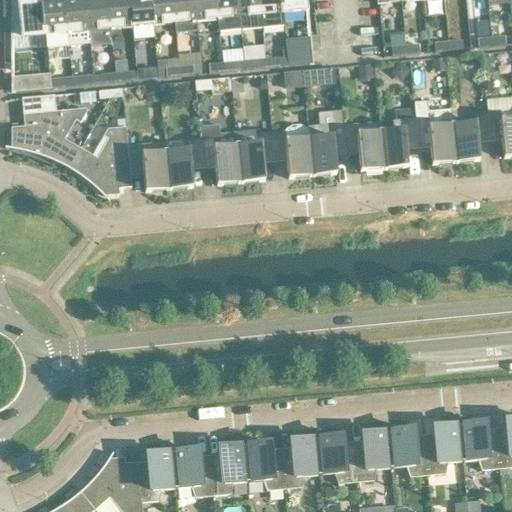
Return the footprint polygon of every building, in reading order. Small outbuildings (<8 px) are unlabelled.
[(12,40),(45,37),(42,0),(30,0),(12,2),(12,40)] [(63,0),(42,0),(45,37),(47,49),(47,50),(68,48),(63,0)] [(85,0),(63,0),(68,48),(90,46),(85,0)] [(107,0),(85,0),(90,46),(90,48),(111,46),(110,30),(107,0)] [(107,0),(110,30),(132,28),(128,0),(107,0)] [(150,0),(128,0),(132,28),(153,26),(150,0)] [(150,0),(153,26),(174,24),(172,0),(150,0)] [(193,0),(172,0),(174,24),(175,34),(197,32),(196,22),(193,0)] [(193,0),(196,22),(218,20),(215,0),(193,0)] [(237,0),(215,0),(218,20),(219,34),(240,32),(237,0)] [(259,0),(237,0),(240,32),(262,30),(259,0)] [(280,0),(259,0),(262,30),(283,28),(282,14),(280,0)] [(280,0),(282,14),(306,12),(304,0),(280,0)] [(505,38),(491,39),(492,49),(506,47),(505,38)] [(285,41),(287,68),(311,66),(309,39),(285,41)] [(492,49),(491,39),(477,41),(478,50),(492,49)] [(462,42),(448,44),(449,53),(463,51),(462,42)] [(449,53),(448,44),(434,45),(435,54),(449,53)] [(419,46),(403,48),(404,57),(420,55),(419,46)] [(404,57),(403,48),(391,49),(392,58),(404,57)] [(286,59),(265,61),(266,70),(287,68),(286,59)] [(492,59),(483,60),(484,70),(493,69),(492,59)] [(444,60),(432,61),(433,71),(444,70),(444,60)] [(265,61),(243,63),(244,72),(266,70),(265,61)] [(243,63),(222,65),(223,74),(244,72),(243,63)] [(223,74),(222,65),(208,66),(209,75),(223,74)] [(180,78),(194,77),(193,68),(179,69),(180,78)] [(371,68),(358,69),(359,81),(373,79),(371,68)] [(180,78),(179,69),(165,70),(166,79),(180,78)] [(320,71),(302,73),(303,89),(333,86),(332,70),(320,71)] [(137,82),(158,80),(157,71),(136,73),(137,82)] [(115,84),(129,83),(129,74),(114,75),(115,84)] [(49,75),(12,79),(12,94),(51,90),(49,75)] [(115,84),(114,75),(100,76),(101,86),(115,84)] [(93,77),(71,79),(72,88),(94,86),(93,77)] [(72,88),(71,79),(57,80),(58,90),(72,88)] [(210,81),(195,83),(196,94),(211,92),(210,81)] [(156,88),(144,89),(145,102),(157,100),(156,88)] [(110,92),(111,100),(123,99),(122,91),(110,92)] [(110,92),(98,93),(99,101),(111,100),(110,92)] [(65,169),(68,171),(80,150),(64,141),(75,122),(80,125),(86,114),(85,110),(56,113),(54,97),(21,100),(24,128),(11,129),(11,150),(5,149),(5,150),(17,152),(18,152),(26,154),(34,156),(42,158),(44,159),(50,162),(56,165),(57,165),(65,169)] [(414,110),(394,112),(395,122),(415,120),(414,110)] [(503,160),(511,159),(511,111),(487,114),(489,139),(501,138),(503,160)] [(319,127),(307,128),(307,130),(312,178),(324,177),(336,176),(334,158),(334,154),(346,153),(343,127),(342,113),(317,115),(319,127)] [(452,127),(455,165),(479,162),(477,140),(489,139),(487,114),(473,115),(474,125),(452,127)] [(431,167),(455,165),(452,127),(429,129),(428,119),(415,120),(417,146),(429,145),(431,167)] [(393,132),(380,134),(384,171),(408,169),(405,147),(417,146),(415,120),(395,122),(392,122),(393,132)] [(124,121),(116,122),(117,130),(124,129),(124,121)] [(343,127),(346,153),(358,152),(360,174),(384,171),(380,134),(357,136),(357,126),(343,127)] [(199,128),(200,141),(202,166),(214,165),(216,187),(240,185),(235,133),(219,135),(218,127),(199,128)] [(272,134),(274,160),(286,158),(288,180),(312,178),(309,142),(307,130),(300,127),(292,127),(285,133),(272,134)] [(118,190),(131,189),(130,173),(127,147),(125,129),(124,129),(117,130),(107,131),(103,138),(107,141),(97,160),(80,150),(68,171),(74,174),(79,178),(89,186),(94,190),(99,194),(103,199),(108,203),(109,202),(104,198),(119,196),(118,190)] [(235,133),(240,185),(264,183),(262,161),(274,160),(272,134),(260,135),(260,131),(235,133)] [(164,144),(165,154),(169,192),(193,189),(190,167),(202,166),(200,141),(187,142),(164,144)] [(151,145),(127,147),(130,173),(143,172),(145,194),(169,192),(165,154),(164,144),(151,145)] [(511,422),(506,423),(507,429),(495,430),(499,471),(511,469),(511,422)] [(481,473),(499,471),(495,430),(483,432),(483,426),(459,428),(462,464),(477,462),(481,473)] [(435,436),(423,437),(427,478),(445,476),(447,465),(462,464),(459,428),(435,430),(435,436)] [(411,432),(387,435),(390,471),(406,469),(409,480),(427,478),(423,437),(411,438),(411,432)] [(364,443),(352,444),(356,485),(373,483),(375,472),(390,471),(387,435),(363,437),(364,443)] [(339,439),(315,441),(319,477),(334,476),(338,486),(356,485),(352,444),(340,445),(339,439)] [(292,450),(280,451),(284,492),(302,490),(304,479),(319,477),(315,441),(291,444),(292,450)] [(268,446),(244,448),(247,484),(262,483),(266,493),(284,492),(280,451),(268,452),(268,446)] [(220,456),(208,458),(212,498),(230,497),(232,486),(247,484),(244,448),(220,450),(220,456)] [(196,453),(172,455),(175,491),(191,489),(194,500),(212,498),(208,458),(196,459),(196,453)] [(97,476),(79,494),(95,511),(141,511),(141,505),(140,505),(137,464),(125,465),(124,459),(110,461),(113,455),(112,455),(97,476)] [(149,463),(137,464),(140,505),(141,505),(158,503),(160,492),(175,491),(172,455),(148,457),(149,463)] [(94,511),(95,511),(79,494),(76,497),(71,500),(63,506),(55,511),(53,511),(94,511)] [(466,504),(467,511),(478,511),(478,503),(466,504)]
